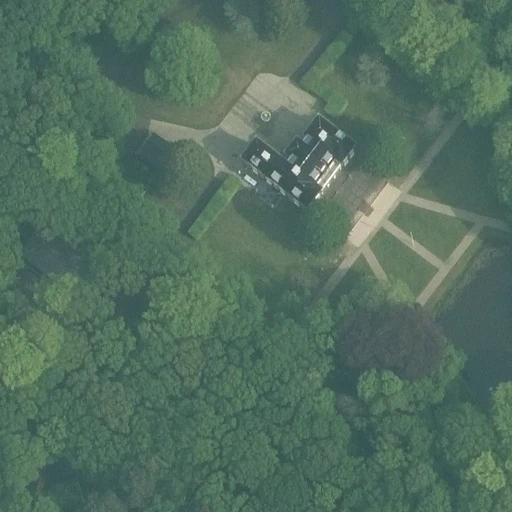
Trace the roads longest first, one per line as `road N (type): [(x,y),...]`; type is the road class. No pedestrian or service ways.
road 1 (track): [(220,149),(0,94)]
road 2 (track): [(511,498),(413,321)]
